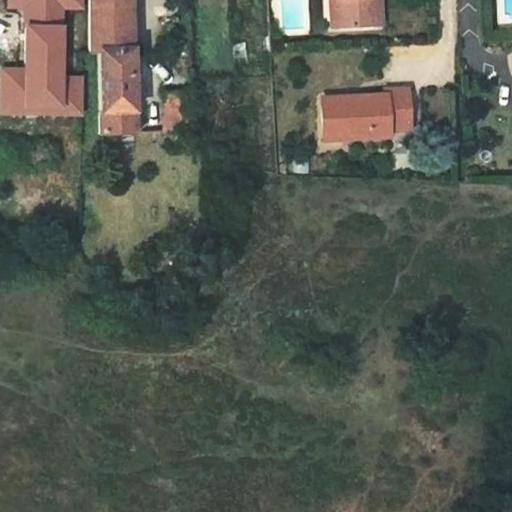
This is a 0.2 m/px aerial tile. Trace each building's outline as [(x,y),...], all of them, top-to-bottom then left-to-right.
[(25,69),(1,69),(1,113),(81,113),(81,78),(65,78),(65,8),(81,8),(81,0),(9,0),(9,9),(25,9),(25,69)] [(133,0),(91,0),(90,53),(101,53),(102,134),(137,134),(133,0)] [(331,0),(334,29),(346,27),(343,0),(340,0),(339,0),(331,0)] [(339,0),(340,0),(343,0),(346,27),(384,23),(381,0),(339,0)] [(311,148),(377,144),(376,137),(397,135),(394,94),(372,97),(373,103),(308,108),(311,148)] [(197,132),(196,101),(171,101),(173,133),(197,132)] [(170,133),(144,134),(144,161),(171,160),(170,133)]
